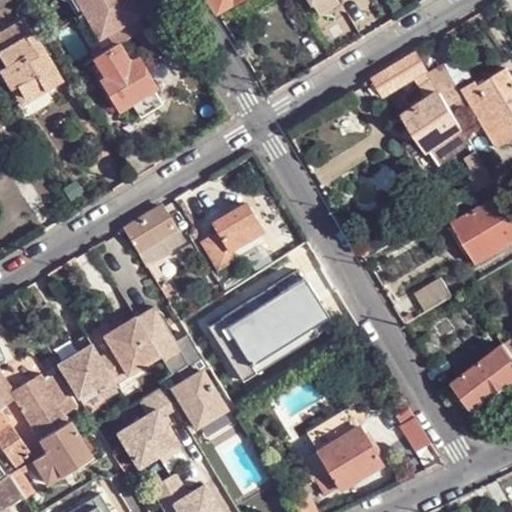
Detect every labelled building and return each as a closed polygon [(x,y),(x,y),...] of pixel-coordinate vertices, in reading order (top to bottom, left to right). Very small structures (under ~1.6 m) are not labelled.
[(88,11),(81,0),(73,0),(82,15),(88,11)] [(81,0),(88,11),(106,0),(81,0)] [(140,13),(132,0),(106,0),(88,11),(103,36),(108,33),(115,45),(119,43),(144,28),(137,16),(140,13)] [(232,0),(209,0),(216,12),(234,2),(232,0)] [(237,0),(234,2),(242,17),(270,0),(237,0)] [(309,0),(314,8),(327,0),(309,0)] [(335,0),(327,0),(314,8),(319,17),(339,6),(335,0)] [(103,36),(88,11),(82,15),(97,40),(103,36)] [(25,21),(0,36),(0,56),(6,67),(3,69),(14,89),(22,85),(28,97),(46,87),(49,91),(62,82),(25,21)] [(115,45),(95,57),(107,77),(130,63),(119,43),(115,45)] [(415,53),(374,78),(384,94),(422,72),(426,69),(415,53)] [(137,58),(130,63),(107,77),(101,81),(119,110),(133,102),(153,89),(155,87),(137,58)] [(511,76),(506,67),(478,84),(476,80),(462,89),(498,147),(511,138),(511,76)] [(426,69),(422,72),(423,75),(421,76),(420,83),(425,92),(433,94),(434,96),(440,93),(439,91),(426,69)] [(454,83),(439,91),(440,93),(445,102),(459,94),(454,83)] [(162,103),(153,89),(133,102),(142,116),(162,103)] [(440,93),(434,96),(406,115),(427,149),(460,127),(445,102),(440,93)] [(469,141),(460,127),(427,149),(427,150),(436,163),(469,141)] [(135,176),(153,165),(140,143),(122,154),(135,176)] [(459,188),(464,198),(493,181),(471,144),(463,149),(479,175),(459,188)] [(506,173),(493,181),(497,188),(503,184),(501,183),(509,178),(506,173)] [(511,240),(511,212),(501,194),(459,220),(468,235),(461,239),(469,253),(475,263),(511,240)] [(213,222),(218,230),(230,250),(240,244),(263,230),(247,202),(231,211),(226,214),(213,222)] [(176,229),(162,206),(146,216),(125,229),(138,251),(176,229)] [(468,235),(459,220),(448,226),(457,242),(461,239),(468,235)] [(182,238),(176,229),(138,251),(141,255),(146,263),(169,249),(168,247),(182,238)] [(218,269),(235,258),(230,250),(218,230),(201,240),(218,269)] [(115,234),(90,249),(94,256),(119,241),(115,234)] [(230,250),(235,258),(236,259),(246,253),(240,244),(230,250)] [(302,278),(297,270),(218,318),(252,373),(331,325),(326,317),(328,316),(304,276),(302,278)] [(426,311),(451,296),(441,278),(415,294),(426,311)] [(160,286),(171,305),(180,299),(174,289),(170,291),(166,284),(160,286)] [(155,307),(138,318),(161,356),(164,360),(193,342),(189,336),(177,343),(155,307)] [(137,317),(107,336),(119,355),(106,363),(118,382),(161,356),(138,318),(137,317)] [(252,373),(218,318),(205,326),(239,381),(252,373)] [(416,318),(411,322),(413,326),(419,323),(416,318)] [(426,332),(415,340),(426,361),(439,353),(426,332)] [(506,388),(511,383),(511,337),(503,344),(494,352),(481,361),(450,385),(471,413),(495,396),(506,388)] [(164,360),(173,374),(194,359),(201,355),(193,342),(164,360)] [(475,352),(478,356),(481,361),(494,352),(490,347),(487,343),(475,352)] [(94,344),(60,365),(81,399),(100,387),(105,395),(121,386),(118,382),(106,363),(94,344)] [(202,369),(208,365),(203,356),(201,355),(194,359),(173,374),(159,382),(162,387),(169,399),(176,395),(171,388),(200,369),(202,369)] [(176,395),(196,427),(225,407),(202,369),(200,369),(171,388),(176,395)] [(0,370),(0,408),(0,409),(14,399),(22,411),(52,393),(44,378),(40,371),(12,388),(0,370)] [(60,404),(65,414),(78,407),(55,371),(44,378),(52,393),(53,393),(56,399),(60,404)] [(147,416),(117,434),(138,469),(178,445),(162,418),(176,409),(169,399),(162,387),(139,402),(147,416)] [(511,395),(511,394),(506,388),(495,396),(501,404),(511,395)] [(22,411),(40,440),(71,423),(65,414),(60,404),(56,399),(53,393),(52,393),(22,411)] [(176,409),(189,431),(196,427),(176,395),(169,399),(176,409)] [(416,452),(427,468),(442,462),(430,444),(414,417),(408,407),(396,416),(401,424),(400,425),(416,452)] [(0,426),(9,420),(0,409),(0,408),(0,426)] [(310,440),(318,451),(319,450),(353,429),(358,426),(351,414),(310,440)] [(0,442),(13,461),(15,465),(27,457),(32,453),(9,420),(0,426),(0,442)] [(35,458),(33,459),(48,481),(63,472),(55,458),(83,441),(81,437),(71,423),(40,440),(45,448),(33,454),(35,458)] [(319,450),(318,451),(331,474),(339,487),(341,489),(381,464),(358,426),(353,429),(319,450)] [(55,458),(63,472),(92,457),(83,441),(55,458)] [(331,474),(318,451),(302,460),(316,483),(318,482),(331,474)] [(8,474),(9,474),(17,468),(15,465),(13,461),(4,468),(8,474)] [(9,474),(19,489),(30,483),(19,468),(17,468),(9,474)] [(173,474),(151,489),(164,510),(173,504),(177,511),(221,511),(204,485),(187,495),(173,474)] [(331,474),(318,482),(326,495),(339,487),(331,474)] [(20,511),(6,488),(0,491),(0,511),(20,511)] [(112,511),(103,495),(72,511),(112,511)] [(338,511),(334,503),(318,511),(316,507),(305,511),(338,511)]
